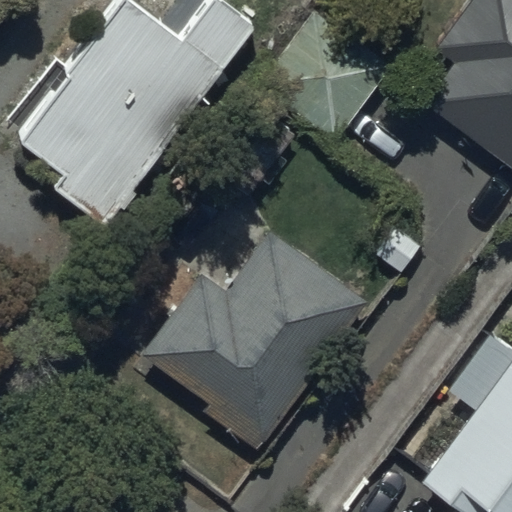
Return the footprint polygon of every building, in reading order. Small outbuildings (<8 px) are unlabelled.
[(197,0),(187,14),(168,0),(125,0),(61,84),(54,78),(7,138),(60,178),(48,193),(104,236),(262,32),(220,0),(197,0)] [(333,132),(388,53),(313,0),(304,0),(252,75),(333,132)] [(449,49),(418,89),(511,159),(511,0),(453,0),(429,34),(449,49)] [(194,153),(244,189),(296,114),(246,79),(194,153)] [(221,275),(196,257),(135,340),(202,388),(194,399),(254,443),(365,291),(263,217),(221,275)] [(479,422),(423,498),(442,511),(511,511),(511,357),(495,345),(453,403),(479,422)]
